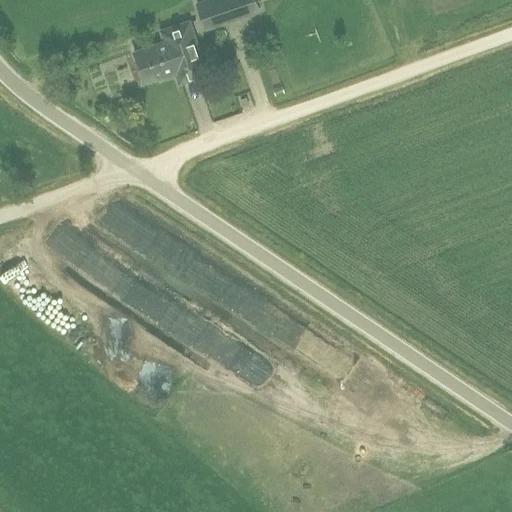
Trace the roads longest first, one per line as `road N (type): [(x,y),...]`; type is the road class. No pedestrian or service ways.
road 1 (unclassified): [(511,430),(130,172)]
road 2 (track): [(511,36),(130,172)]
road 3 (unclassified): [(130,172),(0,70)]
road 4 (unclassified): [(0,219),(130,172)]
